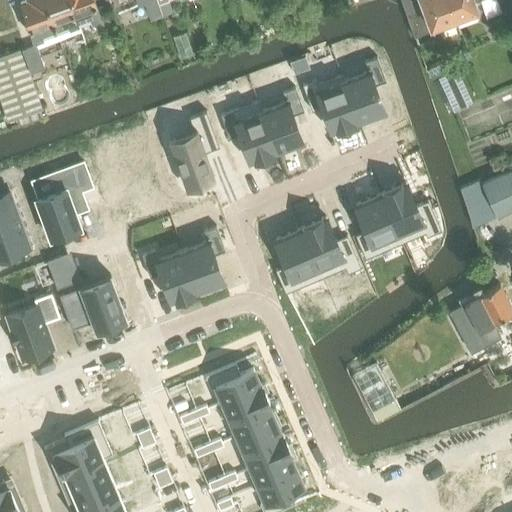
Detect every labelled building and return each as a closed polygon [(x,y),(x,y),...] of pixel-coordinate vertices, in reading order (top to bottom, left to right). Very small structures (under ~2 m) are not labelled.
[(45,0),(20,0),(33,36),(35,41),(36,41),(41,54),(62,46),(59,37),(56,28),(45,0)] [(71,0),(45,0),(56,28),(59,37),(62,46),(85,38),(81,29),(78,20),(71,0)] [(71,0),(78,20),(81,29),(85,38),(106,30),(100,13),(97,4),(108,0),(71,0)] [(109,0),(114,12),(137,4),(144,2),(149,17),(162,13),(157,0),(109,0)] [(157,0),(162,13),(163,13),(172,10),(168,0),(157,0)] [(401,0),(409,21),(414,36),(432,30),(434,36),(438,35),(439,40),(457,34),(451,16),(453,16),(447,0),(401,0)] [(447,0),(453,16),(476,8),(474,2),(473,0),(447,0)] [(473,0),(474,2),(479,0),(480,0),(485,17),(501,11),(501,10),(497,0),(473,0)] [(185,31),(173,35),(180,57),(192,53),(185,31)] [(35,41),(23,46),(31,68),(44,63),(41,54),(36,41),(35,41)] [(0,53),(0,94),(9,119),(16,116),(19,123),(48,112),(45,105),(42,106),(21,46),(0,53)] [(343,78),(342,78),(357,120),(383,110),(374,83),(385,79),(376,55),(363,60),(367,69),(343,78)] [(315,77),(302,82),(311,109),(323,105),(331,129),(336,127),(338,133),(356,127),(354,121),(357,120),(342,78),(343,78),(342,73),(317,82),(315,77)] [(261,107),(260,108),(275,149),(301,140),(292,113),(303,109),(294,85),(281,90),(285,99),(261,107)] [(258,98),(220,112),(228,136),(240,132),(249,159),(275,149),(260,108),(261,107),(258,98)] [(194,131),(169,140),(185,184),(188,183),(189,185),(211,177),(210,175),(212,175),(204,150),(219,145),(206,109),(189,116),(194,131)] [(60,187),(36,196),(51,236),(57,234),(59,237),(74,231),(72,228),(79,226),(70,201),(83,197),(80,188),(91,184),(83,160),(53,171),(60,187)] [(495,215),(511,207),(511,166),(480,182),(495,215)] [(405,180),(380,191),(401,241),(424,231),(426,234),(440,228),(427,198),(415,204),(405,180)] [(0,252),(27,243),(8,190),(0,193),(0,252)] [(380,191),(355,202),(366,228),(354,233),(365,257),(401,241),(380,191)] [(325,215),(300,226),(321,275),(344,265),(347,271),(360,266),(346,233),(335,238),(325,215)] [(206,239),(182,247),(197,289),(223,279),(212,253),(224,248),(215,224),(203,229),(206,239)] [(300,226),(275,237),(286,263),(274,268),(285,291),(321,275),(300,226)] [(154,247),(141,252),(150,276),(161,271),(171,298),(197,289),(182,247),(157,256),(154,247)] [(56,285),(70,279),(61,253),(46,259),(56,285)] [(110,274),(59,292),(71,327),(92,319),(95,328),(126,317),(110,274)] [(511,307),(499,283),(449,310),(471,350),(499,335),(492,321),(511,310),(511,307)] [(36,303),(6,314),(12,330),(10,330),(14,341),(16,341),(22,356),(53,345),(44,321),(59,315),(50,291),(33,297),(36,303)] [(440,383),(472,366),(465,352),(432,369),(440,383)] [(234,361),(205,374),(210,386),(215,384),(221,399),(222,400),(260,384),(259,383),(252,366),(239,372),(234,361)] [(375,361),(352,373),(376,419),(399,407),(375,361)] [(221,399),(217,401),(224,419),(267,400),(267,401),(269,401),(261,382),(259,383),(260,384),(222,400),(221,399)] [(267,400),(224,419),(232,436),(236,434),(236,433),(274,417),(267,401),(267,400)] [(206,403),(192,408),(195,416),(209,410),(206,403)] [(192,408),(179,414),(182,421),(195,416),(192,408)] [(274,417),(236,433),(236,434),(243,450),(281,433),(274,417)] [(68,444),(53,450),(62,472),(63,471),(102,454),(102,455),(111,451),(97,418),(63,433),(68,444)] [(149,425),(136,431),(139,438),(152,432),(149,425)] [(152,432),(139,438),(142,445),(155,440),(152,432)] [(281,433),(243,450),(249,465),(250,466),(288,450),(289,451),(290,451),(282,432),(281,433)] [(220,436),(206,441),(209,449),(223,443),(220,436)] [(206,441),(193,447),(196,454),(209,449),(206,441)] [(249,465),(245,467),(253,486),(257,484),(257,483),(295,466),(289,451),(288,450),(250,466),(249,465)] [(102,454),(63,471),(72,490),(110,474),(102,455),(102,454)] [(166,465),(152,470),(155,478),(169,472),(166,465)] [(295,466),(257,483),(257,484),(264,499),(259,501),(264,511),(268,511),(294,501),(290,490),(303,484),(295,466)] [(234,469),(220,475),(223,482),(237,476),(234,469)] [(169,472),(155,478),(158,485),(172,479),(169,472)] [(110,474),(72,490),(79,509),(80,510),(119,494),(110,474)] [(220,475),(207,480),(210,488),(223,482),(220,475)] [(0,511),(15,506),(16,507),(17,507),(8,485),(0,488),(0,511)] [(79,509),(78,510),(78,511),(126,511),(119,494),(80,510),(79,509)] [(229,495),(216,500),(219,508),(232,502),(229,495)]
